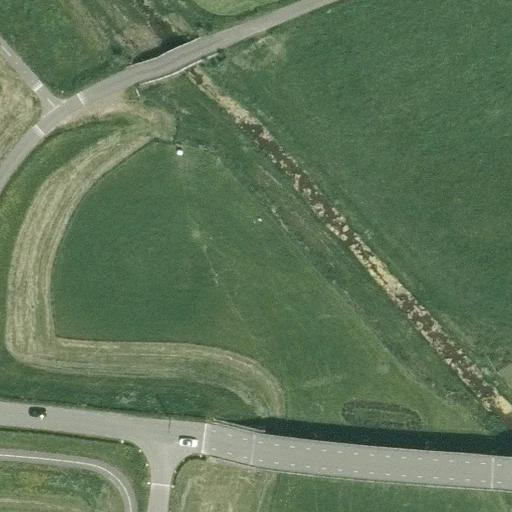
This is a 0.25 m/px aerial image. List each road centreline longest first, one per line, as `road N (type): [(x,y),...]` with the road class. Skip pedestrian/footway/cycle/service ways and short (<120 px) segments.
road 1 (unclassified): [(0,187),(38,137),(87,96),(318,0)]
road 2 (tertiary): [(167,433),(511,467)]
road 3 (tertiary): [(0,414),(167,433)]
